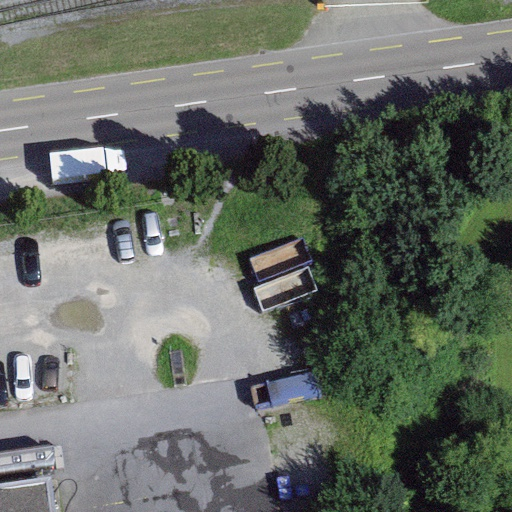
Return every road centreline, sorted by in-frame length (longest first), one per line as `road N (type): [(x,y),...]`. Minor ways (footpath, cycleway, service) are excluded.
road 1 (secondary): [(0,134),(511,61)]
road 2 (unknown): [(0,442),(174,425)]
